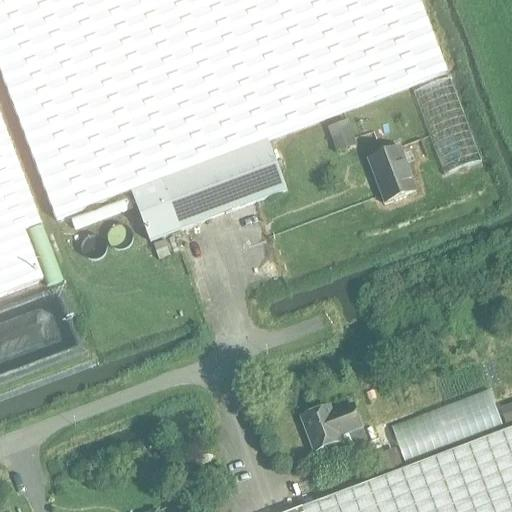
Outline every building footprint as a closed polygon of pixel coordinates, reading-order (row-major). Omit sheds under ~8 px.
[(0,0),(0,70),(57,221),(133,194),(151,243),(287,191),(269,142),(448,74),(420,0),(0,0)] [(0,297),(43,281),(25,233),(42,226),(24,178),(0,114),(0,297)] [(348,123),(337,127),(346,152),(357,148),(348,123)] [(386,204),(417,192),(401,149),(369,161),(386,204)] [(362,430),(353,406),(332,414),(330,409),(303,419),(316,454),(345,443),(343,437),(349,435),(358,458),(370,454),(361,431),(362,430)] [(511,511),(511,430),(296,511),(511,511)]
